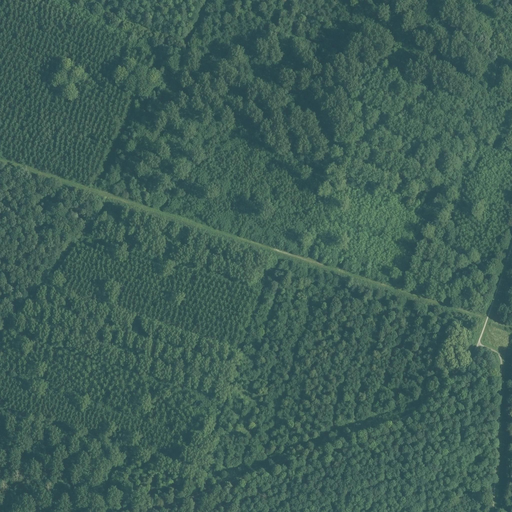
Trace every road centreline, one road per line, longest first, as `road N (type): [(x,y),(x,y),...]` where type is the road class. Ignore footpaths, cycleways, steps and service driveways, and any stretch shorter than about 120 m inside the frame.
road 1 (track): [(0,161),(487,317)]
road 2 (track): [(483,328),(107,202)]
road 3 (track): [(0,331),(111,196),(187,43)]
